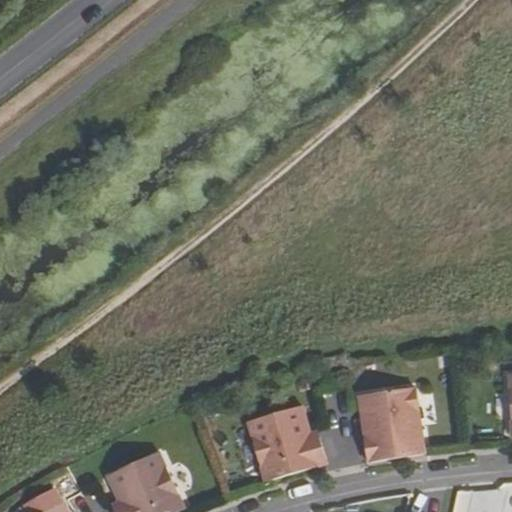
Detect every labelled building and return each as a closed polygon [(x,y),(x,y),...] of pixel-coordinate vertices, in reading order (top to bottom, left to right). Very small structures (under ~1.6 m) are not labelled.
[(415,388),(358,396),(361,412),(367,411),(368,420),(362,420),(368,463),(425,454),(415,388)] [(265,482),(328,464),(320,438),(309,442),(307,436),(311,435),(303,406),(248,422),(265,482)] [(309,442),(320,438),(319,433),(311,435),(307,436),(309,442)] [(114,511),(179,511),(185,509),(159,453),(108,476),(120,503),(124,502),(126,507),(114,511)] [(67,511),(56,490),(25,507),(27,511),(67,511)] [(114,511),(126,507),(124,502),(120,503),(112,507),(114,511)]
